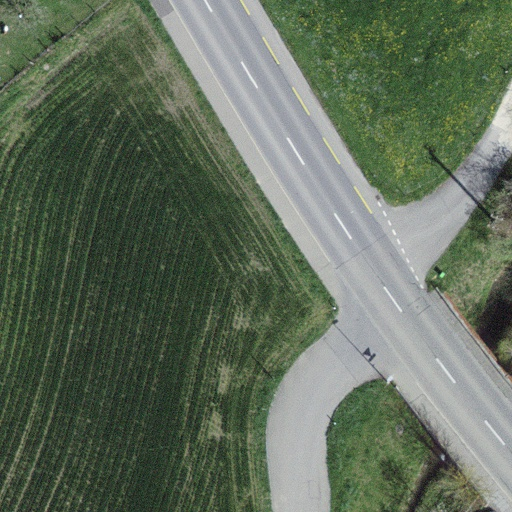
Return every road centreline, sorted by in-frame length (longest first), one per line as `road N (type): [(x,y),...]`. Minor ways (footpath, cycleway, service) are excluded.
road 1 (secondary): [(204,0),(395,302)]
road 2 (residential): [(296,511),(291,438),(307,387),(395,302)]
road 3 (track): [(370,265),(448,211),(511,108)]
road 4 (secondary): [(395,302),(511,445)]
